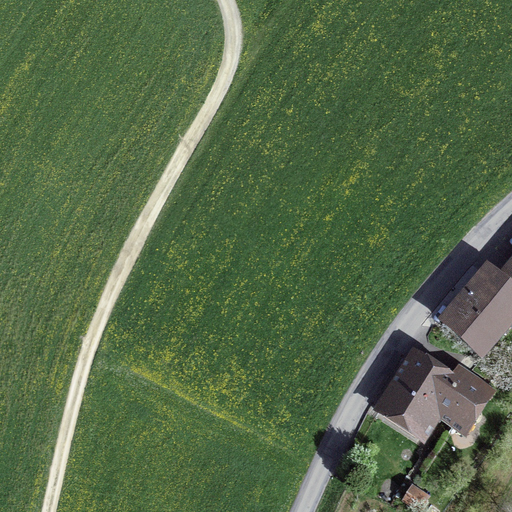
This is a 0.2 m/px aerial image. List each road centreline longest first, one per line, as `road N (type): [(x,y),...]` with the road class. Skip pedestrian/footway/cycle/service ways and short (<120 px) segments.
road 1 (track): [(227,0),(233,36),(221,84),(107,300),(48,511)]
road 2 (unclassified): [(304,511),(388,351),(462,254),(511,205)]
